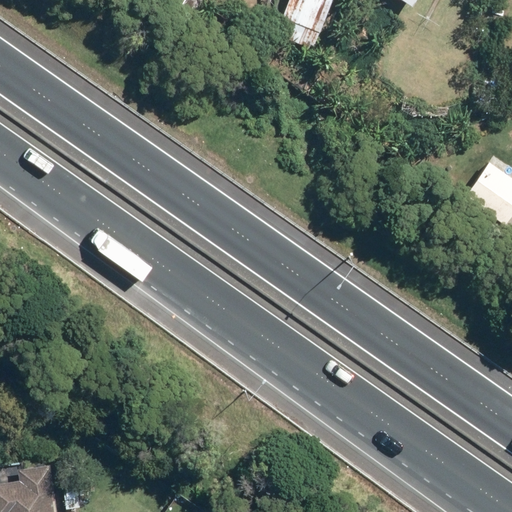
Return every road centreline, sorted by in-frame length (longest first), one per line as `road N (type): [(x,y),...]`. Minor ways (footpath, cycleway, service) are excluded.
road 1 (motorway): [(0,59),(511,420)]
road 2 (motorway): [(510,511),(0,149)]
